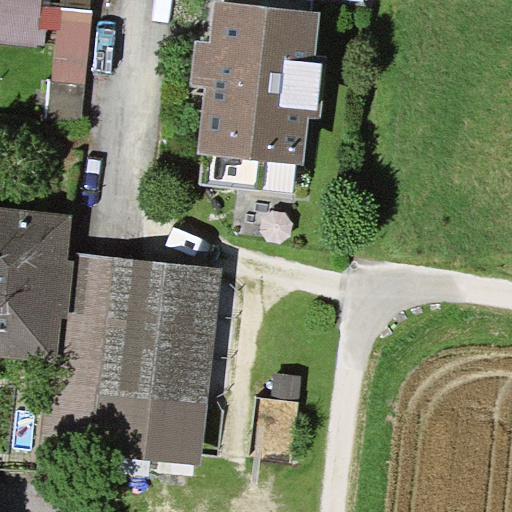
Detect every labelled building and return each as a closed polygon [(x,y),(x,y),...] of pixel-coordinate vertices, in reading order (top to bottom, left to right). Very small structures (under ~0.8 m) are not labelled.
[(34,0),(0,0),(0,39),(29,43),(29,46),(41,47),(42,32),(31,31),(34,0)] [(302,64),(308,3),(276,0),(219,0),(214,54),(198,53),(195,81),(210,83),(203,148),(292,157),(297,111),(309,112),(314,65),(302,64)] [(49,119),(77,121),(86,17),(57,14),(49,119)] [(55,268),(60,225),(0,218),(0,351),(45,357),(50,316),(57,317),(63,269),(55,268)] [(179,326),(184,277),(110,269),(95,388),(181,397),(188,327),(179,326)] [(89,448),(95,388),(63,382),(61,405),(43,403),(39,443),(89,448)]
